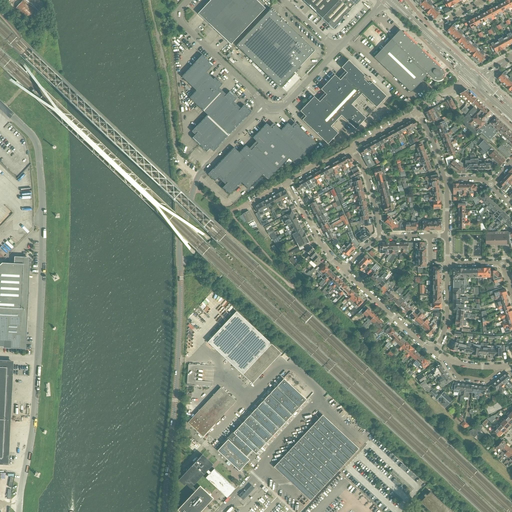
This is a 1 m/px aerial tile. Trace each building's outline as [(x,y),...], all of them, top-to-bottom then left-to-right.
[(23,0),(15,9),(26,19),(34,11),(23,0)] [(198,14),(209,24),(226,6),(219,0),(211,0),(203,8),(198,14)] [(231,0),(226,6),(237,16),(252,0),(231,0)] [(256,0),(252,0),(237,16),(248,27),(265,8),(256,0)] [(302,0),(322,18),(339,0),(302,0)] [(339,0),(322,18),(333,29),(354,7),(353,6),(355,5),(360,0),(339,0)] [(424,0),(420,6),(423,9),(431,1),(429,0),(428,1),(426,0),(424,0)] [(425,11),(427,13),(433,6),(431,4),(432,3),(431,1),(423,9),(425,11)] [(508,12),(506,8),(503,3),(498,5),(502,12),(505,11),(506,13),(508,12)] [(209,24),(220,34),(237,16),(226,6),(209,24)] [(429,15),(431,16),(438,9),(436,7),(435,8),(433,6),(427,13),(429,15)] [(492,8),(490,10),(493,17),(496,15),(497,18),(499,17),(494,8),(492,9),(492,8)] [(236,46),(265,73),(280,87),(315,51),(271,9),(236,46)] [(438,9),(431,16),(434,20),(440,13),(438,11),(439,10),(438,9)] [(487,11),(485,12),(490,22),(492,21),(491,18),(493,17),(490,10),(487,11)] [(481,15),(485,22),(486,24),(490,22),(485,12),(481,15)] [(481,15),(476,17),(481,26),(483,25),(482,23),(485,22),(481,15)] [(237,16),(220,34),(231,45),(248,27),(237,16)] [(474,18),(472,19),(476,26),(478,25),(480,27),(481,26),(476,17),(475,18),(474,18)] [(476,26),(472,19),(469,21),(470,21),(468,22),(469,24),(473,31),(474,30),(473,28),(476,26)] [(447,31),(450,35),(456,28),(458,27),(454,24),(447,31)] [(450,35),(454,38),(461,31),(460,29),(459,30),(456,28),(450,35)] [(400,30),(397,33),(374,57),(411,92),(428,74),(433,79),(434,80),(435,80),(436,81),(437,81),(438,81),(439,81),(440,81),(441,80),(442,80),(442,79),(443,78),(444,77),(444,76),(444,75),(444,74),(444,73),(444,72),(444,71),(443,71),(443,70),(442,70),(400,30)] [(455,40),(458,42),(464,35),(462,33),(463,32),(461,31),(454,38),(456,40),(455,40)] [(460,44),(461,45),(469,38),(467,36),(466,37),(464,35),(458,42),(460,44)] [(461,45),(465,49),(471,42),(469,40),(470,39),(469,38),(461,45)] [(501,38),(500,39),(505,48),(509,46),(505,38),(502,39),(501,38)] [(499,41),(496,43),(500,51),(503,49),(505,48),(500,39),(498,40),(499,41)] [(465,49),(469,52),(476,44),(474,43),(473,44),(471,42),(465,49)] [(500,51),(496,43),(493,43),(493,42),(491,44),(492,45),(493,47),(495,51),(496,53),(498,52),(500,51)] [(470,54),(472,56),(478,49),(480,48),(478,46),(476,44),(469,52),(470,54)] [(474,57),(476,59),(483,51),(482,50),(480,51),(478,49),(472,56),(474,58),(474,57)] [(483,51),(476,59),(480,62),(486,56),(484,54),(485,53),(483,51)] [(189,98),(196,104),(219,81),(217,79),(215,77),(214,79),(206,72),(212,67),(212,66),(213,65),(212,64),(204,56),(202,55),(201,56),(182,77),(196,90),(189,98)] [(374,84),(372,82),(371,84),(369,82),(368,83),(364,80),(365,79),(364,77),(365,76),(349,60),(342,68),(345,71),(347,73),(344,76),(340,80),(338,78),(335,75),(328,82),(321,89),(325,93),(326,95),(323,98),(320,102),(318,100),(314,97),(307,104),(300,111),(304,115),(306,116),(302,120),(328,144),(338,133),(349,122),(356,129),(366,118),(352,104),(362,94),(368,99),(376,107),(376,108),(387,96),(374,84)] [(497,79),(501,83),(507,76),(505,74),(506,73),(505,71),(497,79)] [(501,83),(505,86),(511,78),(510,77),(509,78),(507,76),(501,83)] [(196,104),(204,111),(221,93),(218,90),(221,86),(223,84),(221,83),(219,81),(196,104)] [(468,101),(474,107),(479,101),(467,90),(460,94),(459,94),(460,94),(462,97),(461,98),(466,103),(468,101)] [(204,111),(207,115),(211,118),(234,95),(231,92),(230,91),(229,92),(225,97),(221,93),(204,111)] [(234,95),(211,118),(218,125),(236,107),(232,104),(236,99),(237,98),(236,97),(234,95)] [(411,104),(413,102),(408,98),(407,100),(406,99),(404,101),(403,100),(402,102),(406,106),(408,105),(410,103),(411,104)] [(452,110),(456,108),(451,99),(447,101),(452,110)] [(465,126),(474,135),(486,122),(487,123),(494,116),(479,101),(474,107),(470,111),(466,115),(462,120),(465,126)] [(218,125),(227,133),(231,130),(233,132),(252,112),(246,106),(244,105),(243,106),(239,110),(236,107),(218,125)] [(427,117),(434,114),(437,112),(438,112),(440,111),(438,106),(425,113),(427,117)] [(461,111),(466,115),(470,111),(465,106),(461,111)] [(434,122),(436,121),(440,119),(439,117),(436,118),(434,114),(427,117),(430,122),(433,120),(434,122)] [(193,139),(199,145),(218,125),(211,118),(207,115),(194,129),(197,133),(193,137),(192,138),(193,139)] [(493,128),(497,132),(504,125),(496,117),(490,123),(494,127),(493,128)] [(437,126),(439,131),(448,127),(446,123),(445,123),(444,121),(442,122),(440,119),(436,121),(438,124),(437,124),(438,126),(437,126)] [(411,120),(409,122),(412,128),(414,127),(415,127),(416,129),(419,127),(415,120),(412,122),(411,120)] [(486,122),(474,135),(477,137),(481,132),(486,127),(488,125),(486,124),(487,123),(486,122)] [(260,131),(289,158),(296,165),(306,154),(281,130),(275,125),(272,128),(268,125),(267,123),(265,125),(260,131)] [(286,124),(281,130),(306,154),(317,143),(297,124),(293,128),(289,124),(288,123),(286,124)] [(404,124),(400,127),(403,133),(405,131),(408,135),(410,134),(404,124)] [(218,125),(199,145),(205,151),(206,151),(207,152),(208,151),(212,147),(216,150),(229,136),(227,134),(227,133),(218,125)] [(503,136),(506,139),(511,133),(511,132),(504,125),(497,132),(502,137),(503,136)] [(439,131),(441,136),(452,131),(455,129),(457,128),(455,126),(451,130),(451,129),(449,130),(448,127),(439,131)] [(400,127),(395,129),(402,142),(404,141),(404,140),(401,134),(403,133),(400,127)] [(395,129),(391,132),(394,138),(397,136),(400,143),(400,142),(401,143),(402,142),(395,129)] [(441,136),(443,140),(449,138),(448,135),(452,134),(457,131),(456,131),(457,130),(455,129),(452,131),(441,136)] [(258,143),(255,147),(278,169),(289,158),(260,131),(254,137),(253,138),(254,139),(258,143)] [(505,140),(503,143),(507,146),(509,145),(511,148),(511,147),(511,133),(506,139),(505,140)] [(386,134),(382,136),(385,143),(388,141),(392,149),(389,150),(391,153),(391,152),(395,150),(392,144),(386,134)] [(489,142),(485,138),(481,134),(479,136),(487,144),(489,142)] [(443,140),(445,145),(455,141),(459,138),(458,137),(455,139),(453,140),(452,137),(449,138),(443,140)] [(445,145),(447,150),(453,147),(457,146),(456,143),(460,140),(459,138),(455,141),(445,145)] [(377,139),(373,141),(376,147),(379,146),(381,150),(383,153),(385,152),(383,149),(377,139)] [(492,158),(491,159),(492,161),(495,163),(496,162),(500,166),(505,161),(483,140),(478,146),(481,149),(484,151),(492,158)] [(373,141),(369,144),(376,156),(378,155),(376,152),(374,149),(376,147),(373,141)] [(503,143),(501,145),(506,151),(507,150),(508,151),(508,150),(509,151),(511,148),(509,145),(507,146),(503,143)] [(364,146),(368,153),(369,154),(371,153),(372,155),(374,157),(376,156),(369,144),(364,146)] [(416,148),(418,153),(424,150),(423,145),(422,146),(421,144),(417,145),(416,144),(410,147),(411,150),(416,148)] [(239,152),(245,158),(256,168),(263,175),(268,180),(278,169),(255,147),(251,150),(247,146),(246,145),(245,146),(239,152)] [(506,151),(501,145),(498,148),(508,158),(511,155),(508,152),(509,151),(508,150),(508,151),(507,150),(506,151)] [(368,153),(364,146),(362,148),(362,149),(359,150),(362,156),(369,168),(374,165),(369,154),(368,153)] [(220,176),(224,179),(245,158),(239,152),(234,147),(208,174),(214,180),(215,181),(216,180),(220,176)] [(450,154),(451,156),(452,156),(455,154),(457,153),(456,152),(455,152),(453,147),(447,150),(449,155),(450,154)] [(415,157),(416,159),(426,155),(424,150),(418,153),(419,156),(415,157)] [(421,160),(422,162),(428,160),(426,155),(416,159),(414,159),(411,161),(408,161),(409,163),(414,162),(421,160)] [(447,165),(453,169),(459,161),(456,159),(455,162),(452,159),(453,158),(452,156),(451,156),(445,159),(447,165)] [(344,157),(340,160),(346,171),(348,170),(345,165),(347,163),(344,157)] [(245,158),(224,179),(227,183),(223,187),(222,188),(230,195),(242,182),(256,168),(245,158)] [(490,159),(484,159),(484,169),(491,169),(491,168),(492,168),(492,167),(499,167),(495,163),(492,161),(491,159),(490,159)] [(340,160),(335,162),(339,168),(341,167),(343,171),(345,174),(347,173),(346,171),(340,160)] [(412,168),(413,171),(419,169),(430,165),(428,160),(422,162),(419,163),(419,166),(412,168)] [(459,161),(453,169),(459,174),(459,173),(465,173),(465,168),(465,164),(461,163),(459,161)] [(335,162),(331,165),(338,177),(340,176),(336,169),(339,168),(335,162)] [(331,165),(326,167),(331,175),(334,174),(336,178),(338,177),(331,165)] [(419,169),(413,171),(414,173),(417,172),(418,173),(420,172),(421,174),(431,170),(430,165),(419,169)] [(326,167),(322,170),(329,182),(330,181),(329,179),(329,178),(329,177),(331,175),(326,167)] [(351,170),(353,173),(354,176),(360,173),(357,167),(351,170)] [(263,175),(256,168),(242,182),(249,189),(263,175)] [(373,170),(375,176),(383,174),(385,173),(384,171),(383,168),(380,169),(380,168),(373,170)] [(317,172),(321,178),(322,180),(324,179),(327,184),(329,183),(329,182),(322,170),(317,172)] [(313,174),(309,177),(314,187),(319,184),(313,174)] [(376,176),(378,184),(385,181),(383,174),(375,176),(376,176)] [(346,190),(351,188),(362,185),(359,175),(349,181),(350,185),(345,188),(346,190)] [(309,177),(304,179),(310,189),(312,188),(314,187),(309,177)] [(511,183),(505,177),(502,180),(505,184),(507,182),(511,185),(511,183)] [(300,182),(305,191),(307,190),(309,193),(311,192),(310,189),(304,179),(300,182)] [(509,187),(505,184),(502,180),(499,183),(501,185),(499,187),(504,192),(509,187)] [(378,184),(380,191),(388,189),(386,181),(385,181),(378,184)] [(303,192),(305,191),(300,182),(297,183),(298,184),(295,186),(298,192),(301,190),(303,192)] [(474,184),(468,184),(469,191),(469,194),(474,194),(474,191),(476,191),(476,186),(474,186),(474,184)] [(380,191),(382,199),(390,196),(388,189),(380,191)] [(285,190),(281,192),(284,198),(287,197),(289,200),(291,199),(285,190)] [(350,199),(353,198),(364,195),(363,190),(356,191),(357,194),(352,195),(349,197),(350,199)] [(281,192),(276,194),(283,206),(285,205),(284,203),(282,200),(284,198),(281,192)] [(276,194),(272,197),(276,203),(278,202),(281,207),(283,206),(276,194)] [(481,200),(484,202),(488,198),(484,194),(482,196),(481,194),(477,198),(480,200),(481,200)] [(383,206),(391,204),(393,203),(394,203),(393,201),(391,202),(390,196),(382,199),(384,206),(383,206)] [(272,197),(268,199),(273,209),(274,211),(276,210),(273,204),(276,203),(272,197)] [(482,205),(484,206),(480,210),(479,212),(480,214),(482,211),(484,209),(492,201),(488,198),(484,202),(482,205)] [(268,199),(263,202),(267,208),(269,207),(270,209),(270,208),(271,210),(273,209),(268,199)] [(309,205),(312,209),(319,206),(315,199),(312,201),(313,203),(309,205)] [(352,206),(353,208),(366,205),(365,200),(359,201),(359,204),(352,206)] [(487,209),(489,211),(496,204),(492,201),(484,209),(485,210),(486,210),(486,211),(487,209)] [(267,208),(263,202),(259,204),(264,214),(266,213),(264,209),(267,208)] [(391,204),(383,206),(385,213),(392,211),(391,211),(393,210),(394,209),(393,205),(394,205),(394,204),(393,204),(393,203),(391,204)] [(264,214),(259,204),(254,207),(258,213),(255,214),(262,226),(269,222),(268,221),(267,219),(263,221),(260,216),(264,214)] [(312,209),(314,214),(324,208),(321,204),(319,206),(312,209)] [(488,217),(490,218),(499,208),(496,204),(489,211),(491,213),(488,217)] [(314,214),(317,218),(326,213),(324,208),(314,214)] [(496,219),(497,218),(498,216),(503,211),(499,208),(490,218),(489,219),(490,221),(494,217),(496,219)] [(367,210),(361,211),(358,212),(360,221),(362,221),(369,219),(368,215),(369,215),(367,210)] [(243,214),(248,223),(254,220),(249,211),(243,214)] [(283,219),(281,220),(282,223),(285,221),(295,216),(292,211),(286,215),(282,217),(283,219)] [(387,214),(388,216),(383,221),(388,226),(393,221),(390,218),(396,212),(395,211),(394,212),(387,214)] [(494,225),(496,226),(507,215),(503,211),(498,216),(497,218),(499,220),(494,225)] [(317,218),(319,222),(328,217),(326,213),(317,218)] [(507,215),(496,226),(492,230),(494,232),(504,221),(506,223),(511,218),(510,218),(507,215)] [(287,225),(287,226),(297,220),(295,216),(285,221),(287,225)] [(319,222),(322,227),(328,223),(327,221),(329,219),(328,217),(319,222)] [(346,219),(335,225),(333,226),(334,228),(344,223),(346,225),(348,224),(346,219)] [(393,221),(388,226),(392,230),(393,231),(400,231),(400,224),(403,221),(401,219),(398,222),(398,223),(397,224),(393,221)] [(286,232),(290,230),(300,225),(297,220),(287,226),(289,229),(285,230),(286,232)] [(437,222),(432,222),(432,230),(441,230),(441,222),(441,220),(438,220),(437,221),(437,222)] [(432,230),(432,222),(423,223),(423,231),(432,230)] [(324,231),(326,236),(333,232),(332,230),(334,228),(333,226),(324,231)] [(360,232),(361,233),(366,239),(372,235),(367,229),(366,230),(364,228),(360,231),(360,232)] [(292,235),(295,239),(304,234),(302,229),(296,233),(292,235)] [(352,241),(346,247),(352,252),(357,247),(356,247),(359,244),(355,239),(354,238),(351,231),(349,232),(348,232),(351,240),(352,241)] [(506,231),(493,232),(486,232),(486,234),(485,234),(486,245),(506,245),(506,244),(509,244),(509,234),(506,234),(506,231)] [(333,232),(326,236),(329,240),(332,238),(333,240),(336,238),(333,232)] [(366,239),(361,233),(356,237),(360,243),(366,239)] [(295,239),(297,243),(307,238),(304,234),(295,239)] [(307,238),(297,243),(299,248),(309,243),(307,238)] [(418,257),(418,258),(426,258),(426,250),(426,242),(423,243),(423,249),(418,249),(418,255),(417,255),(417,257),(418,257)] [(393,254),(389,261),(391,263),(395,257),(395,253),(398,253),(398,250),(398,243),(393,243),(393,254)] [(304,258),(306,259),(313,251),(314,250),(311,246),(306,251),(308,254),(304,258)] [(340,251),(347,258),(352,252),(346,247),(344,250),(341,248),(340,250),(340,251)] [(312,259),(312,260),(316,255),(317,254),(313,251),(306,259),(308,261),(309,262),(312,259)] [(316,255),(312,260),(309,263),(314,268),(320,261),(319,260),(320,259),(316,255)] [(366,255),(360,261),(366,266),(371,261),(366,255)] [(0,308),(22,309),(23,271),(29,272),(29,259),(19,258),(18,264),(3,263),(0,265),(0,308)] [(426,258),(418,258),(418,267),(418,273),(421,273),(421,267),(426,267),(426,258)] [(360,261),(356,266),(361,271),(364,268),(367,271),(369,269),(366,266),(360,261)] [(376,264),(370,270),(372,271),(373,272),(376,269),(378,266),(376,264)] [(319,269),(324,274),(329,269),(325,266),(324,267),(323,265),(319,269)] [(433,267),(433,277),(441,277),(441,269),(441,268),(441,267),(440,267),(433,267)] [(453,269),(453,289),(461,289),(461,285),(464,285),(464,280),(460,280),(460,277),(464,277),(463,269),(463,268),(458,269),(453,269)] [(481,269),(480,269),(481,283),(481,287),(483,286),(483,279),(483,277),(489,277),(489,271),(489,269),(486,269),(486,268),(481,268),(481,269)] [(302,272),(308,278),(312,273),(314,275),(318,271),(316,269),(312,273),(310,271),(307,274),(303,271),(302,272)] [(319,284),(320,286),(333,273),(329,269),(324,274),(321,278),(323,280),(320,283),(319,284)] [(472,269),(463,269),(464,277),(464,280),(464,285),(467,285),(467,277),(472,277),(472,269)] [(480,269),(472,269),(472,277),(478,277),(478,279),(478,283),(481,283),(480,269)] [(497,271),(489,271),(489,277),(489,282),(492,282),(493,282),(493,281),(493,279),(498,273),(497,272),(497,271)] [(368,277),(373,282),(378,277),(373,272),(368,277)] [(331,281),(336,276),(333,273),(320,286),(321,287),(323,285),(323,286),(327,282),(329,284),(331,281)] [(373,282),(377,285),(387,275),(385,273),(380,278),(378,277),(373,282)] [(502,281),(500,273),(499,274),(498,273),(493,279),(493,281),(493,282),(492,282),(493,285),(490,286),(491,289),(497,288),(496,285),(498,285),(497,282),(502,281)] [(377,285),(380,289),(385,283),(383,281),(388,276),(387,275),(377,285)] [(328,288),(330,290),(340,280),(336,276),(331,281),(333,283),(331,286),(330,286),(328,288)] [(430,285),(433,285),(441,285),(441,277),(433,277),(430,277),(430,279),(430,285)] [(335,288),(337,290),(339,288),(343,283),(340,280),(330,290),(329,291),(327,293),(328,294),(330,293),(335,288)] [(382,293),(383,294),(391,285),(393,282),(392,281),(390,283),(387,281),(385,283),(380,289),(383,291),(382,293)] [(333,302),(336,298),(347,286),(343,283),(339,288),(337,290),(336,291),(338,293),(335,296),(331,300),(333,302)] [(385,293),(388,296),(393,290),(391,288),(393,286),(391,285),(383,294),(384,295),(385,293)] [(433,285),(433,293),(441,294),(441,285),(433,285)] [(461,289),(453,289),(453,294),(460,294),(460,295),(464,295),(464,285),(461,285),(461,289)] [(344,293),(346,295),(351,290),(347,286),(336,298),(337,300),(341,296),(344,293)] [(389,299),(390,300),(401,289),(399,287),(395,292),(393,290),(388,296),(390,298),(389,299)] [(502,290),(502,288),(489,292),(490,294),(493,293),(494,295),(491,296),(491,298),(506,294),(505,289),(502,290)] [(392,300),(395,303),(400,297),(398,296),(403,291),(401,289),(390,300),(391,302),(392,300)] [(342,303),(344,304),(354,293),(351,290),(346,295),(348,297),(342,303)] [(399,306),(410,294),(412,292),(410,290),(408,292),(404,298),(402,296),(400,297),(395,303),(399,306)] [(354,293),(344,304),(342,306),(343,308),(349,301),(351,304),(358,297),(354,293)] [(433,296),(433,302),(441,302),(441,294),(433,293),(431,293),(428,293),(420,293),(420,296),(433,296)] [(399,306),(402,310),(408,304),(405,302),(407,300),(409,299),(412,296),(410,294),(399,306)] [(363,302),(358,297),(351,304),(354,308),(357,305),(358,307),(362,302),(363,302)] [(494,308),(497,307),(509,304),(508,299),(501,301),(502,304),(493,306),(494,308)] [(408,304),(402,310),(406,313),(409,310),(410,312),(413,309),(415,306),(413,304),(410,307),(408,304)] [(504,311),(511,308),(509,304),(497,307),(498,309),(499,309),(500,312),(504,311)] [(366,316),(367,317),(372,312),(368,308),(367,309),(364,306),(357,314),(360,317),(363,314),(363,313),(366,316)] [(22,309),(0,308),(0,340),(15,342),(14,347),(25,348),(25,340),(20,339),(22,309)] [(409,316),(415,321),(424,311),(421,308),(415,314),(413,312),(409,316)] [(500,317),(511,313),(511,312),(511,308),(504,311),(500,312),(501,314),(499,315),(499,316),(498,316),(498,317),(500,317)] [(281,353),(237,311),(208,342),(253,384),(281,353)] [(415,321),(420,326),(424,322),(420,319),(427,312),(424,311),(415,321)] [(372,312),(367,317),(365,318),(368,321),(367,322),(366,321),(360,328),(362,329),(364,327),(375,315),(372,312)] [(511,313),(500,317),(499,317),(500,319),(502,319),(503,321),(511,318),(511,313)] [(379,319),(375,315),(364,327),(366,329),(370,325),(369,324),(372,322),(374,324),(379,319)] [(502,324),(503,326),(511,323),(511,318),(503,321),(504,324),(502,324)] [(383,322),(379,319),(374,324),(378,327),(379,326),(380,328),(384,324),(382,323),(383,322)] [(420,326),(426,332),(434,323),(434,319),(432,319),(430,322),(431,322),(428,326),(424,322),(420,326)] [(434,323),(426,332),(425,332),(429,336),(434,330),(432,328),(436,325),(434,323)] [(511,323),(503,326),(499,327),(500,330),(500,331),(504,330),(504,328),(509,327),(510,330),(511,329),(511,323)] [(370,337),(373,340),(375,338),(382,330),(379,327),(376,332),(370,337)] [(385,332),(390,337),(395,332),(390,327),(388,329),(386,327),(385,329),(384,328),(382,330),(375,338),(377,341),(380,338),(380,337),(385,332)] [(388,342),(385,346),(387,347),(399,335),(395,332),(390,337),(388,339),(389,341),(388,342)] [(395,342),(397,343),(402,338),(399,335),(387,347),(389,349),(395,342)] [(395,350),(397,352),(398,350),(406,342),(402,338),(397,343),(400,346),(395,350)] [(460,340),(457,339),(456,341),(457,342),(457,343),(452,342),(450,349),(457,351),(459,341),(460,340)] [(463,342),(461,341),(459,341),(457,351),(464,352),(465,345),(462,344),(463,342)] [(398,350),(397,352),(394,354),(396,356),(399,354),(398,353),(400,351),(402,353),(405,350),(410,345),(406,342),(398,350)] [(464,352),(471,354),(473,348),(473,346),(473,343),(470,343),(470,345),(466,344),(465,345),(464,352)] [(479,355),(480,349),(481,343),(478,343),(477,348),(476,348),(476,346),(473,346),(473,348),(471,354),(479,355)] [(487,355),(487,346),(487,344),(481,343),(480,349),(479,355),(481,355),(481,357),(483,358),(483,355),(487,355)] [(400,359),(402,361),(413,349),(410,345),(405,350),(407,352),(404,355),(400,359)] [(410,355),(412,357),(417,352),(413,349),(402,361),(404,363),(408,358),(407,358),(410,355)] [(410,367),(412,365),(421,356),(417,352),(412,357),(410,359),(412,362),(411,362),(408,365),(410,367)] [(416,366),(417,367),(419,364),(424,359),(421,356),(412,365),(415,368),(416,366)] [(419,364),(417,367),(414,371),(416,372),(419,369),(421,371),(423,370),(429,365),(430,364),(428,362),(424,359),(419,364)] [(2,362),(2,367),(0,366),(0,463),(8,464),(8,456),(3,455),(7,375),(12,375),(13,362),(2,362)] [(429,377),(430,377),(433,375),(443,368),(440,364),(434,368),(436,370),(428,376),(429,377)] [(436,379),(440,376),(446,372),(443,368),(433,375),(430,377),(432,379),(435,376),(436,379)] [(437,381),(439,383),(449,376),(446,372),(440,376),(442,378),(437,381)] [(507,373),(503,376),(511,387),(511,383),(509,380),(511,378),(507,373)] [(417,378),(421,383),(426,379),(423,374),(417,378)] [(452,380),(449,376),(439,383),(442,387),(452,380)] [(511,387),(503,376),(499,379),(504,385),(505,387),(507,385),(510,389),(511,387)] [(236,467),(239,470),(250,460),(246,456),(252,450),(256,453),(306,400),(284,379),(234,433),(218,450),(236,467)] [(495,382),(503,392),(505,395),(507,393),(505,391),(501,386),(504,385),(499,379),(495,382)] [(459,393),(459,391),(460,384),(455,383),(454,383),(453,382),(452,383),(451,390),(454,390),(453,392),(459,393)] [(501,393),(503,392),(495,382),(491,385),(496,391),(498,389),(501,393)] [(221,387),(188,423),(203,437),(236,401),(221,387)] [(447,408),(450,405),(450,404),(441,396),(437,400),(445,408),(446,406),(447,408)] [(486,408),(489,414),(501,408),(498,402),(496,403),(493,405),(486,408)] [(274,467),(310,501),(359,449),(323,415),(274,467)] [(455,418),(460,423),(463,420),(458,415),(455,418)] [(502,418),(504,420),(510,425),(511,422),(511,419),(508,416),(506,418),(504,416),(502,418)] [(499,422),(500,424),(506,429),(510,425),(504,420),(502,421),(501,420),(499,422)] [(494,424),(497,427),(502,433),(506,429),(500,424),(499,425),(495,422),(494,424)] [(469,433),(477,441),(484,435),(482,432),(483,431),(481,429),(483,427),(481,425),(469,431),(469,432),(469,433)] [(502,433),(497,427),(495,429),(493,428),(491,430),(499,437),(502,433)] [(499,449),(501,450),(506,444),(502,441),(495,448),(497,450),(499,449)] [(503,456),(505,454),(510,448),(506,444),(501,450),(503,452),(501,454),(503,456)] [(178,510),(180,511),(200,511),(214,498),(200,486),(196,490),(193,486),(213,464),(203,454),(179,480),(184,485),(186,483),(191,488),(195,491),(178,510)] [(452,511),(430,491),(427,495),(425,494),(424,495),(425,497),(420,502),(430,511),(452,511)]
